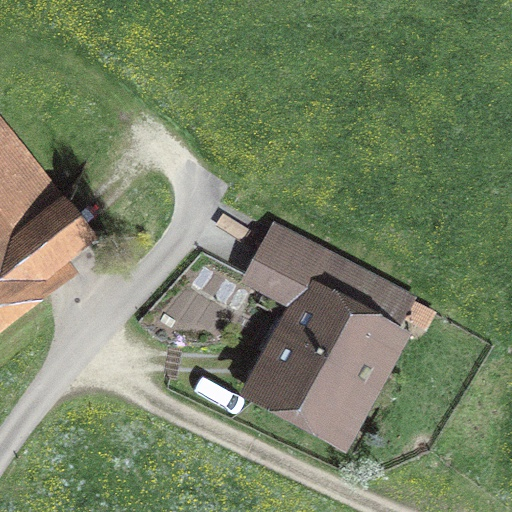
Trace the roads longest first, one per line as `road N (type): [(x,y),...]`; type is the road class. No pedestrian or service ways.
road 1 (track): [(164,154),(187,181),(182,237),(82,345),(0,467)]
road 2 (track): [(82,345),(140,391),(390,511)]
